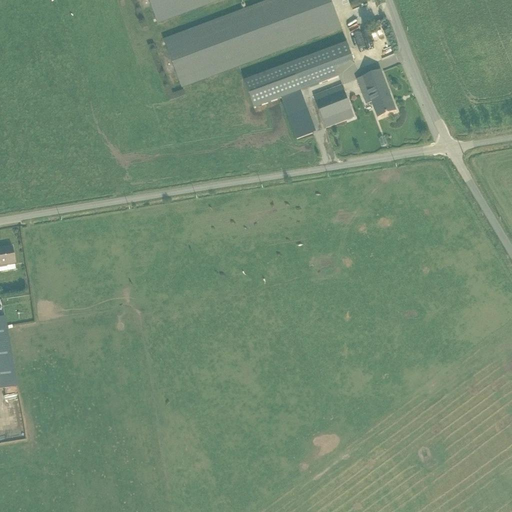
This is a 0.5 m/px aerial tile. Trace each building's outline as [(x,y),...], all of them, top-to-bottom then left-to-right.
[(273,0),(163,41),(181,90),(344,29),(333,0),(145,0),(155,27),(227,0),(273,0)] [(368,18),(369,29),(377,28),(376,17),(368,18)] [(255,107),(338,78),(335,69),(354,62),(347,42),(245,79),(255,107)] [(371,118),(394,111),(380,71),(358,79),(371,118)] [(362,97),(330,106),(336,128),(368,119),(362,97)] [(0,268),(15,267),(13,246),(0,247),(0,268)] [(0,298),(0,305),(12,306),(12,299),(0,298)]
